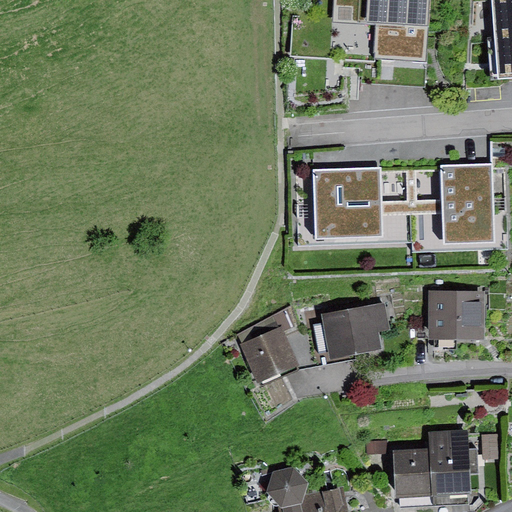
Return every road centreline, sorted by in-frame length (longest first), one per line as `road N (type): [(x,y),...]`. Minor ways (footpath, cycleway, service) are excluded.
road 1 (residential): [(511,123),(287,140)]
road 2 (residential): [(511,370),(371,380)]
